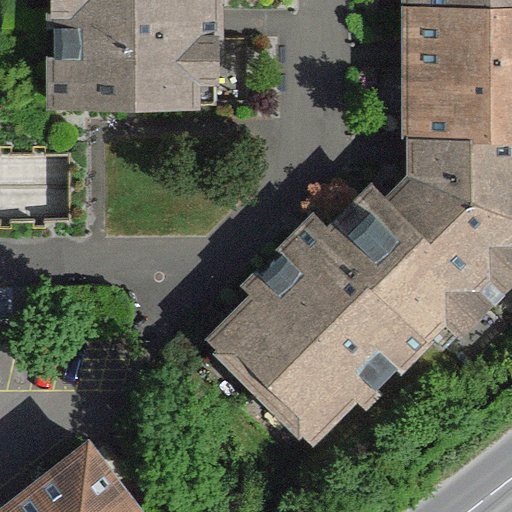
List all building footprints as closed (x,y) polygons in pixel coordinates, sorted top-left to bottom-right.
[(219,78),(218,0),(57,0),(58,102),(197,102),(197,78),(219,78)] [(511,5),(433,6),(414,6),(414,109),(433,109),(434,133),(511,132),(511,5)] [(511,132),(434,133),(418,132),(419,186),(407,185),(391,201),(475,286),(493,268),(507,285),(511,280),(511,132)] [(475,286),(391,201),(377,187),(334,230),(321,217),(252,285),(262,293),(218,340),(313,434),(357,389),(365,397),(448,316),(461,329),(491,299),(475,286)] [(143,511),(90,445),(2,511),(143,511)]
